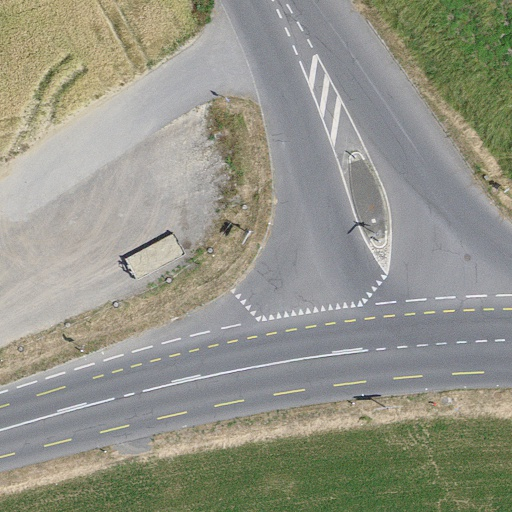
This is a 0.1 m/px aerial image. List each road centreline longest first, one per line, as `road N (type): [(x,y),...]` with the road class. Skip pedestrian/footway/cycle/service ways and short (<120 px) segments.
road 1 (secondary): [(421,340),(96,401),(0,431)]
road 2 (track): [(286,10),(34,179),(0,283)]
road 3 (tertiary): [(421,340),(280,0)]
